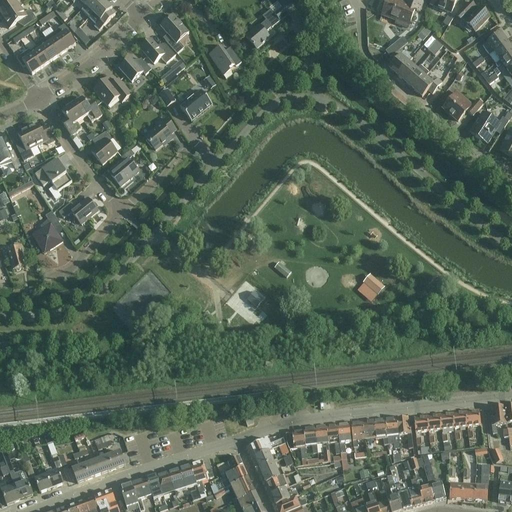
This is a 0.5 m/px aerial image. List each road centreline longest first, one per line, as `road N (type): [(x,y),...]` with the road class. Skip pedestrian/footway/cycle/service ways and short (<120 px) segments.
road 1 (residential): [(238,439),(286,424),(511,397)]
road 2 (residential): [(356,0),(364,58),(477,156),(511,172)]
road 3 (residential): [(511,243),(321,98)]
road 4 (residential): [(33,511),(238,439)]
road 5 (residential): [(280,99),(151,238)]
road 6 (residential): [(0,316),(86,303),(151,238)]
road 7 (residential): [(39,99),(122,213)]
road 8 (residential): [(140,17),(39,99)]
